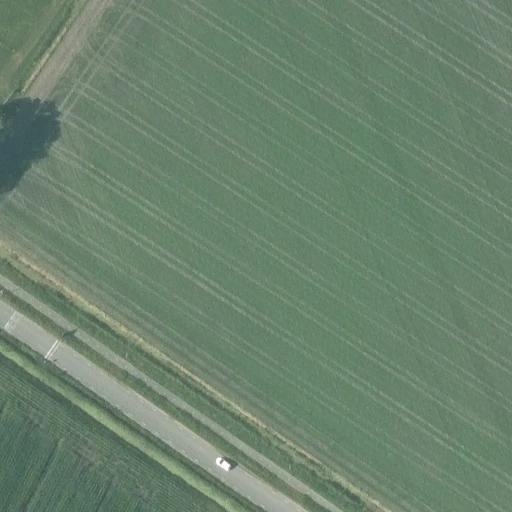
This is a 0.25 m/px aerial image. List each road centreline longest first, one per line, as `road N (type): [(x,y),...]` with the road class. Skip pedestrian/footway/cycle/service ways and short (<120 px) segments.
road 1 (tertiary): [(300,511),(0,316)]
road 2 (track): [(98,0),(0,143)]
